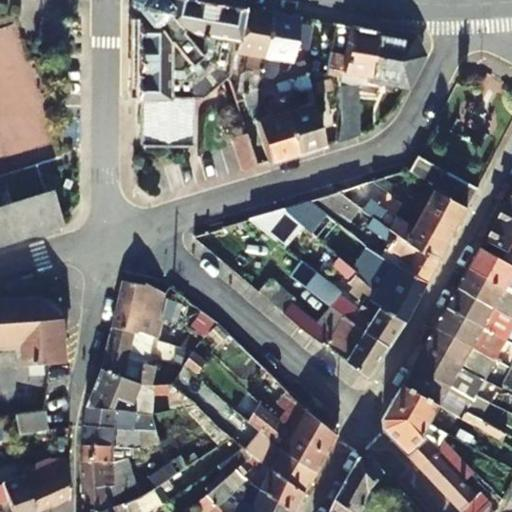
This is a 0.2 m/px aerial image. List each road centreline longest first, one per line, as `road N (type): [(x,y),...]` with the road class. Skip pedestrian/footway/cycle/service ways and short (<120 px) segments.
road 1 (residential): [(477,4),(415,128),(369,154),(107,233)]
road 2 (residential): [(361,425),(180,259),(107,233)]
road 3 (residential): [(361,425),(511,156)]
road 4 (residential): [(67,511),(107,233)]
road 5 (residential): [(107,233),(106,0)]
